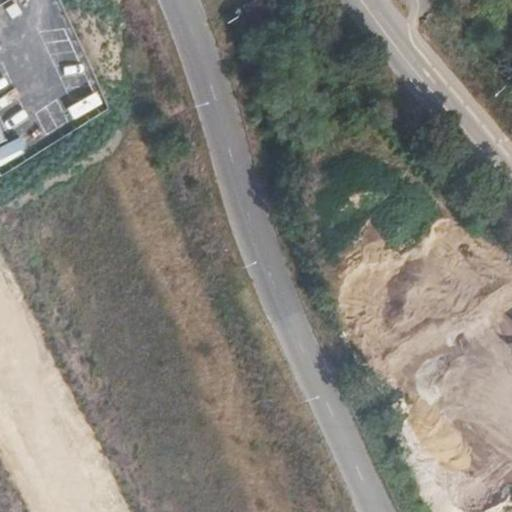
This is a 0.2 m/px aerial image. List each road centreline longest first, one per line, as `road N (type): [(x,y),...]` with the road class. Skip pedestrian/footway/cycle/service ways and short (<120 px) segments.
road 1 (secondary): [(180,0),(270,276),(377,511)]
road 2 (secondary): [(511,186),(363,0)]
road 3 (unknown): [(0,359),(75,511)]
